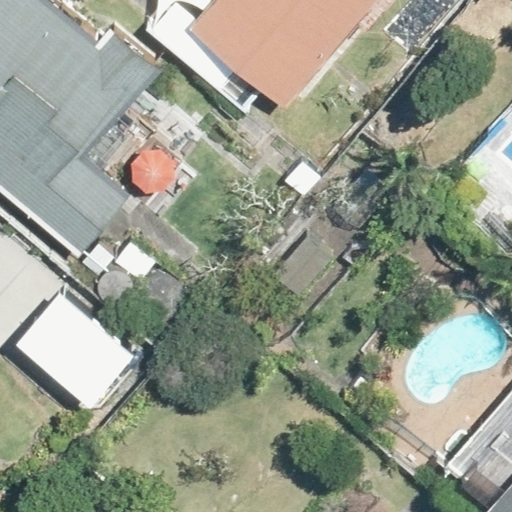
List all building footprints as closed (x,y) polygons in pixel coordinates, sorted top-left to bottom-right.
[(82,161),(159,71),(109,30),(98,44),(45,0),(0,0),(0,190),(75,254),(124,197),(82,161)] [(188,30),(198,17),(176,0),(152,31),(219,89),(237,69),(188,30)] [(188,30),(237,69),(286,108),(359,27),(364,33),(393,0),(212,0),(198,17),(188,30)] [(414,185),(377,140),(327,182),(364,226),(414,185)] [(305,161),(287,179),(303,196),(321,177),(305,161)] [(308,239),(275,274),(298,295),(330,260),(308,239)] [(134,240),(118,258),(138,274),(153,257),(134,240)] [(99,245),(84,263),(99,275),(114,256),(99,245)] [(70,295),(38,332),(103,386),(133,351),(70,295)] [(487,511),(511,511),(511,386),(441,469),(489,509),(487,511)]
